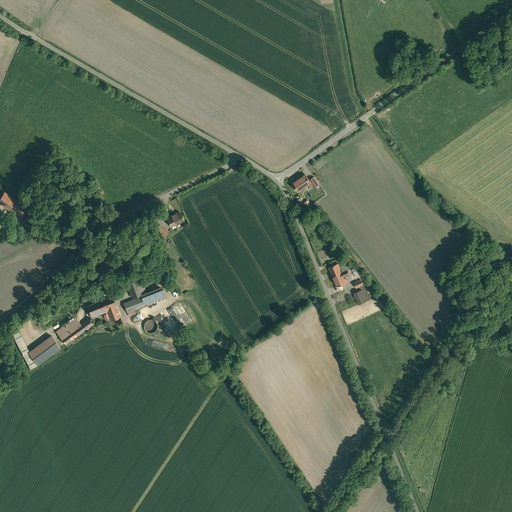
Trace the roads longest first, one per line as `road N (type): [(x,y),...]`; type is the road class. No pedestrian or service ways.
road 1 (unclassified): [(276,181),(418,511)]
road 2 (unclassified): [(237,155),(79,244),(0,318)]
road 3 (unclassified): [(511,14),(276,181)]
road 4 (unclassified): [(237,155),(0,17)]
road 5 (unknown): [(379,417),(441,325),(511,341)]
road 6 (unknown): [(79,244),(107,280),(139,208)]
